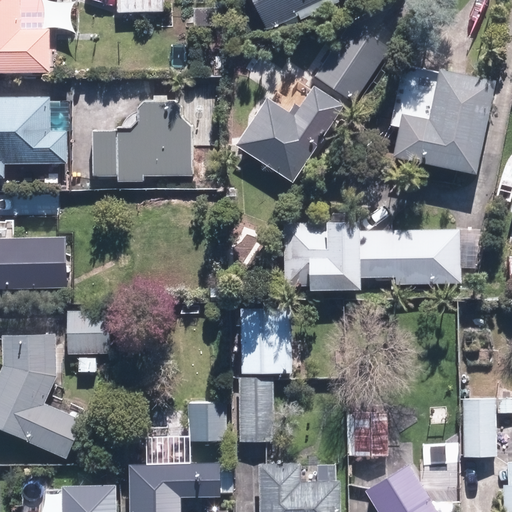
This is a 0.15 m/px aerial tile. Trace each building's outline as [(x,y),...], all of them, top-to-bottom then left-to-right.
[(0,0),(0,75),(48,74),(47,34),(18,35),(17,0),(0,0)] [(163,0),(113,0),(114,15),(164,15),(163,0)] [(253,0),(266,29),(331,0),(253,0)] [(350,99),(381,49),(347,27),(316,78),(350,99)] [(235,147),(290,183),(340,108),(289,74),(270,102),(266,100),(235,147)] [(471,176),(489,87),(434,76),(425,125),(396,119),(388,159),(471,176)] [(46,99),(0,99),(0,174),(1,174),(0,162),(63,161),(63,134),(46,135),(46,99)] [(91,132),(92,177),(115,176),(115,180),(141,179),(141,176),(190,175),(189,129),(183,129),(183,109),(170,104),(140,104),(134,110),(134,131),(91,132)] [(356,226),(283,226),(283,294),(356,294),(356,281),(458,280),(457,232),(356,233),(356,226)] [(0,241),(0,290),(64,290),(63,240),(0,241)] [(285,311),(240,312),(241,373),(287,372),(285,311)] [(107,313),(67,314),(67,353),(107,353),(107,313)] [(40,406),(53,378),(51,336),(0,338),(0,348),(1,370),(0,372),(0,429),(64,460),(80,425),(40,406)] [(271,378),(238,378),(238,442),(271,441),(271,378)] [(491,400),(460,401),(462,457),(492,456),(491,400)] [(387,414),(351,413),(349,457),(385,459),(387,414)] [(455,468),(455,440),(409,440),(409,468),(455,468)] [(217,466),(126,467),(126,511),(177,511),(177,498),(217,497),(217,466)] [(256,469),(257,511),(337,511),(337,483),(296,484),(296,468),(256,469)] [(364,494),(375,511),(433,511),(406,468),(364,494)] [(511,511),(511,486),(500,487),(500,511),(511,511)] [(112,511),(111,489),(61,491),(61,511),(112,511)]
